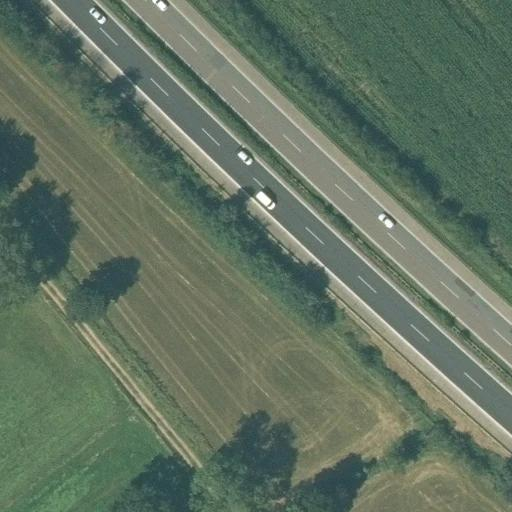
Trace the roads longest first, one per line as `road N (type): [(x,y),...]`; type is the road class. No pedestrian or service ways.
road 1 (motorway): [(56,0),(511,434)]
road 2 (motorway): [(511,350),(148,0)]
road 3 (track): [(233,511),(0,225)]
